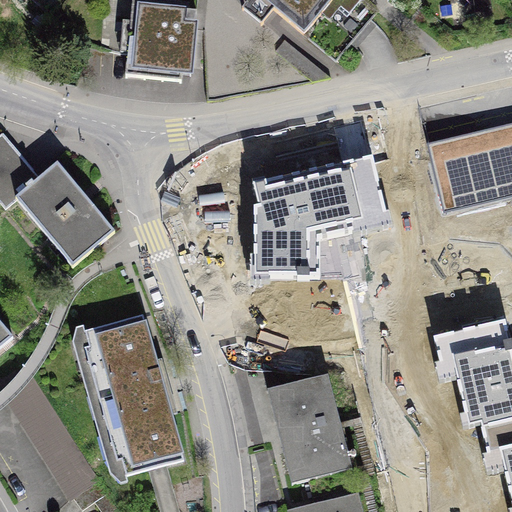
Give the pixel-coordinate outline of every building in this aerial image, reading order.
[(262,0),(305,35),(333,0),(262,0)] [(188,6),(133,1),(126,78),(180,83),(188,6)] [(511,123),(429,143),(445,211),(511,195),(511,123)] [(60,169),(40,186),(22,165),(4,144),(0,147),(0,210),(5,216),(17,206),(75,274),(118,237),(60,169)] [(151,324),(90,340),(126,478),(187,463),(151,324)] [(0,327),(0,357),(15,345),(0,327)] [(26,367),(0,383),(0,389),(70,498),(99,480),(26,367)] [(324,384),(263,399),(275,442),(287,492),(348,477),(324,384)] [(482,511),(481,502),(511,497),(511,465),(474,472),(470,451),(456,454),(466,511),(482,511)] [(119,511),(98,482),(74,499),(82,511),(94,503),(101,511),(119,511)] [(288,511),(365,511),(360,488),(287,507),(288,511)]
